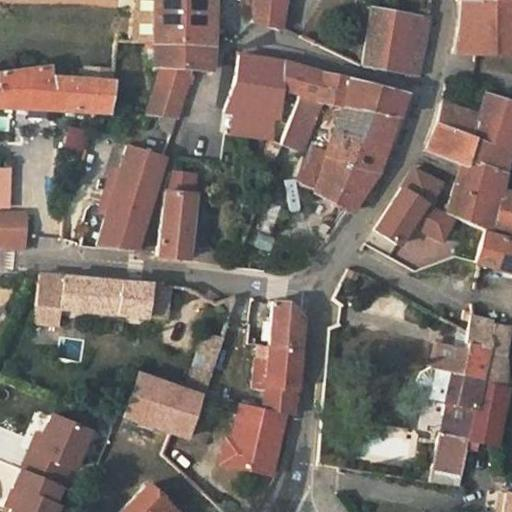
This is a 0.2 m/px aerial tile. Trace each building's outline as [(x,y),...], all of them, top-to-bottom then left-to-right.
[(150,51),(150,67),(158,68),(156,74),(152,87),(145,109),(143,115),(173,118),(178,107),(186,83),(189,83),(191,77),(188,75),(190,69),(206,71),(209,44),(209,0),(151,0),(151,42),(150,51)] [(248,0),(251,23),(279,29),(282,0),(248,0)] [(495,31),(511,30),(511,0),(459,0),(457,22),(453,52),(495,52),(495,31)] [(428,8),(417,7),(416,16),(427,18),(428,8)] [(357,65),(416,75),(427,18),(416,16),(364,8),(357,63),(357,65)] [(511,30),(495,31),(495,52),(511,51),(511,30)] [(221,111),(217,133),(229,134),(231,131),(243,133),(244,135),(266,138),(266,141),(276,143),(280,133),(303,142),(318,104),(338,108),(310,192),(347,213),(375,171),(401,94),(331,78),(284,63),(236,56),(222,109),(221,109),(221,111)] [(0,106),(45,109),(46,77),(46,67),(0,73),(0,106)] [(108,83),(46,77),(45,109),(94,112),(104,112),(108,83)] [(145,109),(152,87),(140,83),(133,105),(145,109)] [(479,114),(472,137),(435,122),(426,149),(460,162),(464,163),(466,159),(501,172),(511,138),(511,98),(486,90),(479,114)] [(472,137),(479,114),(441,99),(435,122),(472,137)] [(299,152),(303,142),(280,133),(276,143),(279,145),(299,152)] [(276,143),(266,141),(257,167),(268,171),(279,145),(276,143)] [(102,191),(145,204),(147,198),(160,157),(124,146),(114,178),(107,176),(102,191)] [(501,172),(466,159),(464,163),(460,162),(453,186),(489,203),(496,204),(498,192),(501,189),(501,172)] [(446,212),(430,205),(441,180),(414,167),(374,228),(397,243),(410,223),(441,239),(453,215),(446,212)] [(260,190),(251,186),(247,195),(256,198),(260,190)] [(489,203),(453,186),(446,212),(453,215),(485,230),(489,203)] [(492,229),(511,233),(511,192),(501,189),(498,192),(496,204),(492,229)] [(132,252),(145,204),(102,191),(97,205),(104,208),(91,249),(132,252)] [(183,258),(188,194),(160,191),(159,193),(154,255),(183,258)] [(489,203),(485,230),(492,229),(496,204),(489,203)] [(23,217),(0,215),(0,230),(22,233),(23,217)] [(21,237),(22,233),(0,230),(0,246),(20,249),(21,237)] [(474,261),(511,271),(511,239),(485,232),(478,251),(474,261)] [(342,277),(353,280),(356,272),(347,269),(342,277)] [(35,273),(33,306),(59,308),(144,317),(146,304),(165,306),(169,284),(35,273)] [(284,302),(269,301),(266,343),(296,345),(298,316),(284,302)] [(162,320),(165,306),(146,304),(144,317),(162,320)] [(59,308),(33,306),(30,324),(56,326),(59,308)] [(506,325),(468,316),(469,311),(462,310),(461,320),(466,321),(464,330),(462,341),(464,342),(465,341),(487,346),(480,380),(501,384),(504,365),(501,365),(506,325)] [(462,341),(464,330),(456,325),(452,346),(463,348),(464,342),(462,341)] [(220,337),(202,331),(182,390),(197,394),(202,395),(220,337)] [(55,361),(79,365),(83,340),(59,336),(55,361)] [(434,342),(429,366),(420,371),(416,379),(416,388),(422,396),(448,401),(442,433),(467,438),(480,380),(487,346),(465,341),(464,342),(463,348),(452,346),(434,342)] [(293,411),(296,345),(266,343),(265,344),(260,344),(259,356),(264,357),(260,405),(284,410),(293,411)] [(182,390),(136,374),(122,417),(183,437),(197,394),(182,390)] [(464,448),(476,449),(477,441),(494,445),(504,385),(501,384),(480,380),(467,438),(464,448)] [(271,471),(284,410),(260,405),(236,401),(229,438),(225,462),(271,471)] [(69,468),(85,430),(47,415),(38,435),(32,451),(26,449),(18,468),(57,485),(65,466),(69,468)] [(32,451),(38,435),(32,433),(26,449),(32,451)] [(442,433),(440,433),(430,474),(429,481),(457,485),(464,448),(467,438),(442,433)] [(225,462),(229,438),(224,437),(219,461),(225,462)] [(50,511),(54,505),(50,503),(57,485),(18,468),(16,472),(9,488),(15,491),(9,507),(6,511),(50,511)] [(430,474),(416,471),(414,478),(429,481),(430,474)] [(170,511),(142,484),(113,511),(170,511)] [(9,507),(15,491),(9,488),(3,504),(9,507)] [(499,511),(511,511),(511,492),(503,491),(499,511)]
